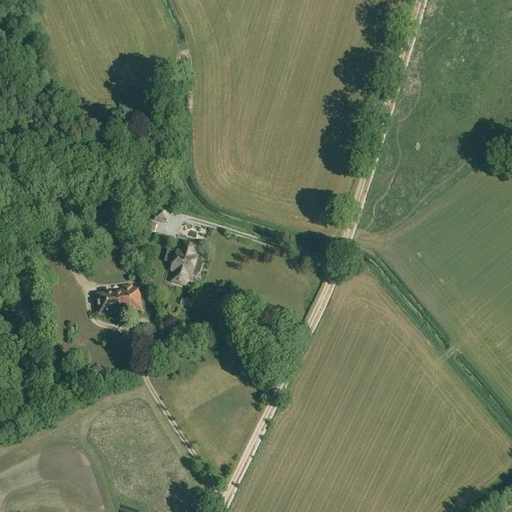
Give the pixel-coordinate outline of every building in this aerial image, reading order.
[(153,221),(168,226),(172,211),(157,207),(153,221)] [(136,231),(146,235),(147,232),(155,234),(157,226),(149,224),(151,219),(140,216),(136,231)] [(59,251),(65,262),(95,248),(89,237),(59,251)] [(173,282),(186,286),(188,280),(186,280),(189,271),(194,272),(199,257),(195,256),(198,247),(185,243),(182,252),(178,251),(172,271),(176,272),(173,282)] [(96,296),(99,316),(141,310),(138,288),(132,288),(132,286),(122,287),(123,293),(96,296)]
